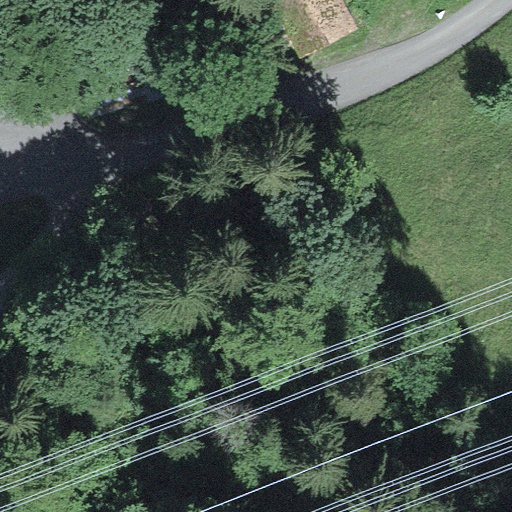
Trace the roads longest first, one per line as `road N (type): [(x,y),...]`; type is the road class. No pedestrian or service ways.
road 1 (unclassified): [(0,163),(307,97),(477,16),(494,0)]
road 2 (track): [(97,148),(81,217),(48,271),(0,287)]
